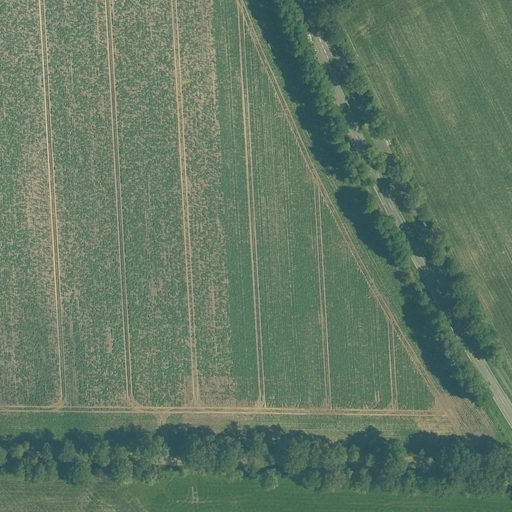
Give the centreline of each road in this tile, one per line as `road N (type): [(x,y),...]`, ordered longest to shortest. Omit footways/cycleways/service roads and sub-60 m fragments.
road 1 (residential): [(0,452),(511,476)]
road 2 (tertiary): [(511,421),(355,147),(298,0)]
